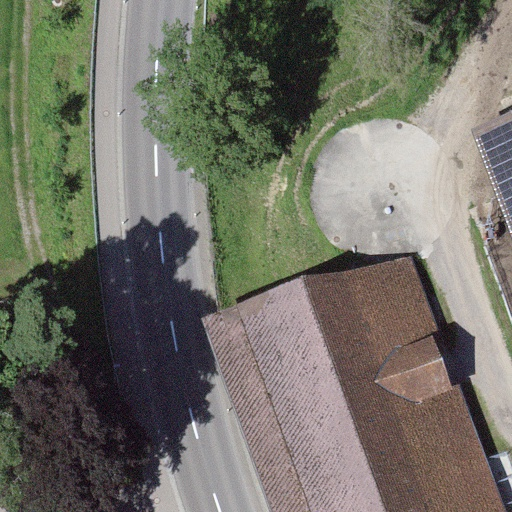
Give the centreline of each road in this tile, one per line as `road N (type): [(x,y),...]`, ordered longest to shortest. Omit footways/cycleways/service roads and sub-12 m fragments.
road 1 (secondary): [(165,0),(156,112),(164,262),(186,392),(222,511)]
road 2 (track): [(31,0),(31,158),(94,511)]
